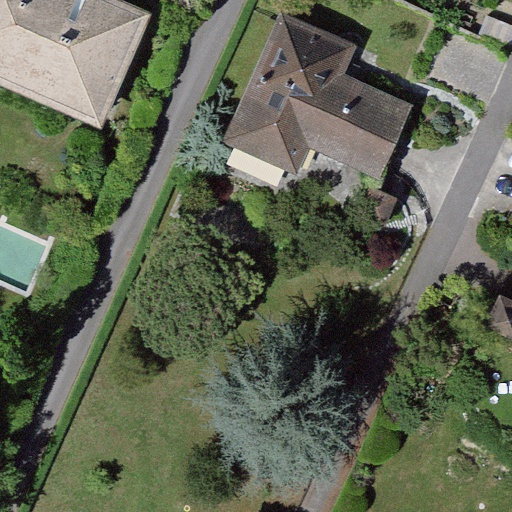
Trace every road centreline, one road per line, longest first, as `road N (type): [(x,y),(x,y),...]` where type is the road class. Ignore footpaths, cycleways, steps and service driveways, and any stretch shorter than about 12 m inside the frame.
road 1 (residential): [(222,0),(8,511)]
road 2 (residential): [(511,98),(318,511)]
